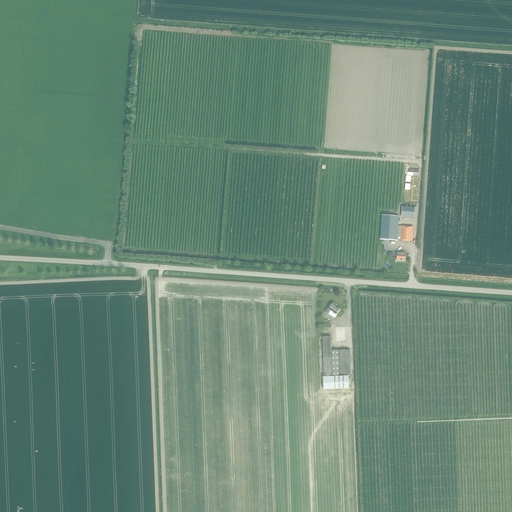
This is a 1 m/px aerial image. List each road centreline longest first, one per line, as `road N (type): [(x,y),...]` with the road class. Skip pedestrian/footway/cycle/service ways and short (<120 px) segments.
road 1 (unclassified): [(511,292),(108,263)]
road 2 (unclassified): [(108,263),(108,244),(0,227)]
